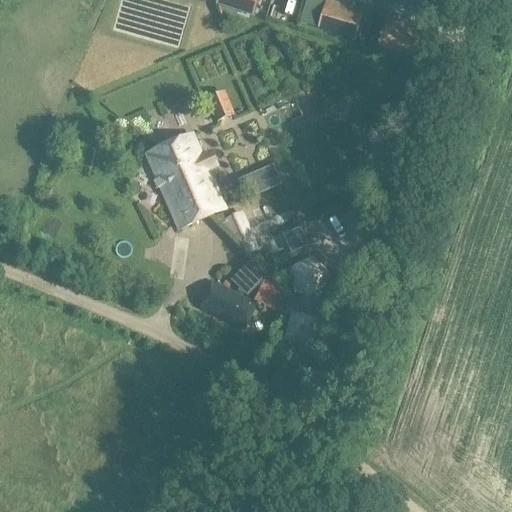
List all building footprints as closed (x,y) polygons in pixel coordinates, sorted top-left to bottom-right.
[(217,0),(216,5),(254,16),(259,0),(217,0)] [(325,0),(317,30),(356,41),(365,11),(326,0),(325,0)] [(376,48),(414,60),(423,30),(385,18),(376,48)] [(234,116),(225,92),(206,100),(215,123),(234,116)] [(394,134),(376,130),(371,146),(390,151),(394,134)] [(195,137),(171,148),(202,220),(226,210),(195,137)] [(202,220),(171,148),(146,158),(178,231),(202,220)] [(273,166),(237,181),(245,200),(281,186),(273,166)] [(252,198),(259,229),(280,224),(273,193),(252,198)] [(247,257),(260,251),(243,212),(221,222),(229,239),(236,247),(240,245),(247,257)] [(308,247),(300,230),(284,237),(291,254),(308,247)] [(329,277),(312,260),(291,270),(294,294),(317,297),(329,277)] [(212,283),(199,310),(243,333),(256,304),(212,283)] [(317,322),(292,315),(286,341),(312,347),(317,322)]
